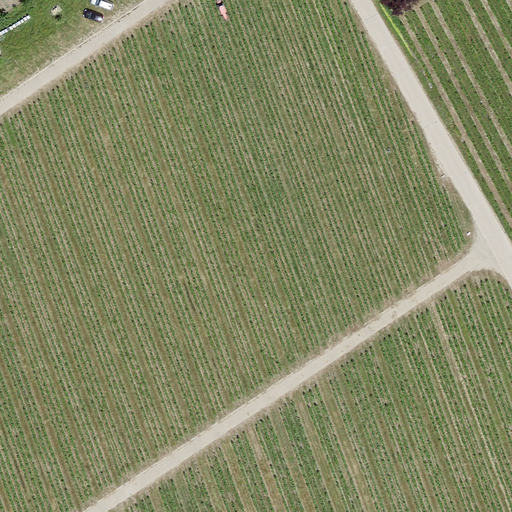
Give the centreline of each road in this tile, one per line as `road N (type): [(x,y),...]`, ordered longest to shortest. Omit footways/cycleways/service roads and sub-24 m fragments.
road 1 (track): [(97,511),(499,245)]
road 2 (unclassified): [(511,272),(356,0)]
road 3 (track): [(0,110),(157,0)]
